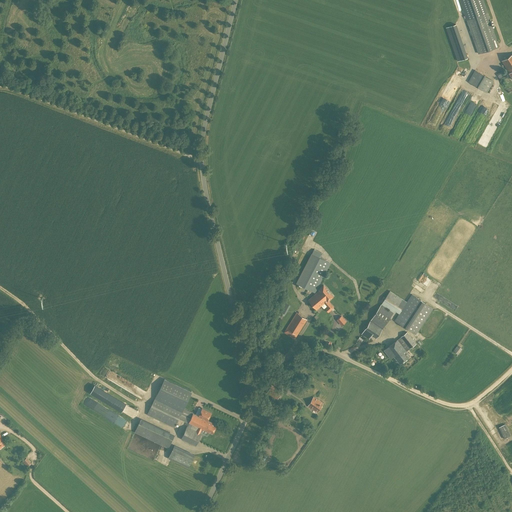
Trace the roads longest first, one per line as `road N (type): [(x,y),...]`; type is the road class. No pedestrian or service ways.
road 1 (unclassified): [(201,160),(0,86)]
road 2 (tertiary): [(247,365),(201,160)]
road 3 (tertiary): [(201,160),(235,0)]
road 4 (tertiary): [(201,511),(248,409),(247,365)]
road 5 (track): [(381,374),(453,404),(478,396),(511,364)]
road 6 (unclassified): [(381,374),(322,350),(247,365)]
road 7 (unknown): [(67,511),(33,481),(33,447),(0,421)]
